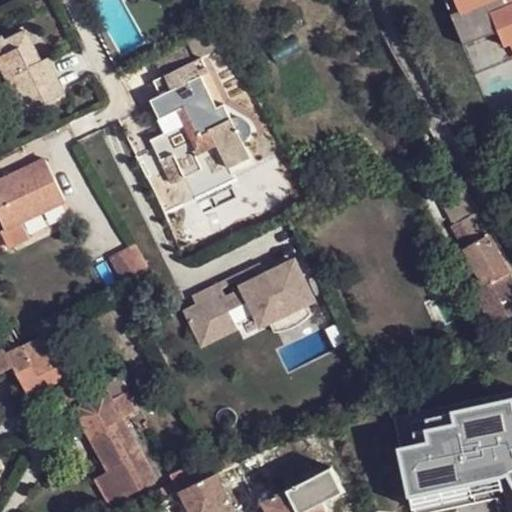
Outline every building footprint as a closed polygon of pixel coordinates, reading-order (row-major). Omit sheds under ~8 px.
[(455,0),(445,0),(449,10),(459,7),(455,0)] [(511,0),(455,0),(459,7),(449,10),(463,42),(497,27),(511,20),(511,0)] [(511,20),(497,27),(508,56),(511,53),(511,20)] [(0,64),(7,77),(14,74),(32,109),(66,93),(48,58),(42,61),(27,31),(0,43),(0,42),(0,64)] [(166,80),(172,94),(203,81),(209,77),(202,62),(166,80)] [(14,74),(7,77),(24,112),(32,109),(14,74)] [(166,80),(155,85),(162,98),(172,94),(166,80)] [(203,81),(172,94),(162,98),(152,104),(161,122),(185,112),(197,135),(201,138),(207,138),(210,135),(231,122),(225,109),(218,112),(203,81)] [(185,112),(161,122),(167,136),(151,144),(161,163),(173,158),(185,181),(201,173),(196,158),(216,149),(210,135),(207,138),(201,138),(197,135),(185,112)] [(231,122),(244,148),(249,144),(252,136),(250,129),(245,124),(238,121),(231,122)] [(210,135),(216,149),(229,173),(250,162),(244,148),(231,122),(210,135)] [(0,180),(0,224),(3,231),(17,225),(23,222),(64,203),(44,159),(0,180)] [(481,209),(462,174),(439,186),(459,221),(477,212),(481,209)] [(511,264),(481,209),(477,212),(489,233),(509,270),(511,275),(511,264)] [(459,221),(453,225),(485,284),(477,288),(474,290),(473,293),(472,297),(474,300),(482,316),(489,328),(511,315),(511,314),(505,305),(511,301),(511,275),(509,270),(507,271),(488,234),(489,233),(477,212),(459,221)] [(24,241),(17,225),(3,231),(0,232),(0,243),(3,250),(24,241)] [(153,276),(134,243),(91,264),(108,298),(153,276)] [(189,306),(201,331),(238,315),(240,320),(261,310),(266,322),(273,319),(292,310),(311,301),(313,301),(318,298),(299,259),(271,272),(248,283),(250,287),(230,297),(226,289),(201,301),(189,306)] [(266,261),(197,293),(201,301),(226,289),(230,297),(250,287),(248,283),(271,272),(266,261)] [(273,319),(278,330),(287,329),(296,326),(304,322),(311,317),(316,312),(311,301),(292,310),(273,319)] [(238,315),(201,331),(206,342),(242,325),(240,320),(238,315)] [(0,328),(0,350),(5,348),(7,353),(22,346),(18,340),(10,324),(0,328)] [(51,353),(42,337),(22,346),(7,353),(5,348),(0,350),(0,371),(14,365),(17,371),(51,353)] [(17,371),(28,392),(59,377),(74,371),(73,368),(63,348),(51,353),(17,371)] [(83,391),(90,385),(79,366),(73,368),(74,371),(59,377),(69,398),(83,391)] [(131,392),(121,372),(105,380),(108,387),(114,401),(131,392)] [(83,391),(86,399),(108,387),(105,380),(90,385),(83,391)] [(511,511),(511,386),(394,437),(426,511),(442,511),(494,490),(503,511),(511,511)] [(122,498),(155,481),(114,401),(108,387),(86,399),(85,399),(81,404),(78,411),(81,418),(122,498)] [(315,426),(300,434),(281,444),(287,462),(324,445),(315,426)] [(281,444),(235,467),(244,486),(245,489),(270,477),(269,473),(289,464),(287,462),(281,444)] [(264,501),(270,511),(328,511),(323,501),(344,489),(330,465),(264,501)] [(226,494),(244,486),(235,467),(218,473),(226,494)] [(192,511),(231,511),(235,511),(226,494),(218,473),(185,491),(182,491),(187,499),(192,511)]
